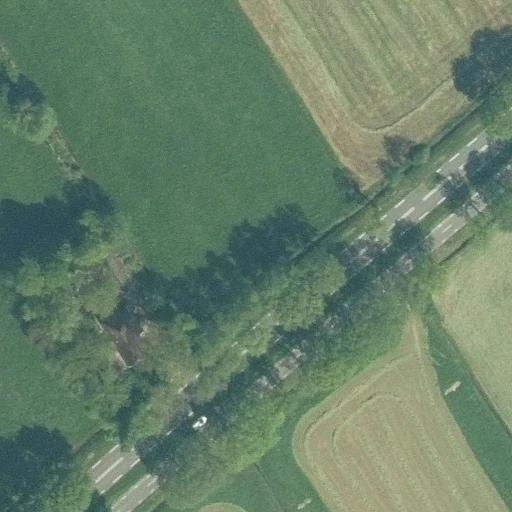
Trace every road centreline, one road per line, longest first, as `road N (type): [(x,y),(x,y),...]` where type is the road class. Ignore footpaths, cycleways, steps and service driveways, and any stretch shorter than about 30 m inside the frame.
road 1 (primary): [(191,394),(511,121)]
road 2 (unclassified): [(217,422),(511,169)]
road 3 (primary): [(59,511),(191,394)]
road 4 (unclassified): [(116,511),(217,422)]
